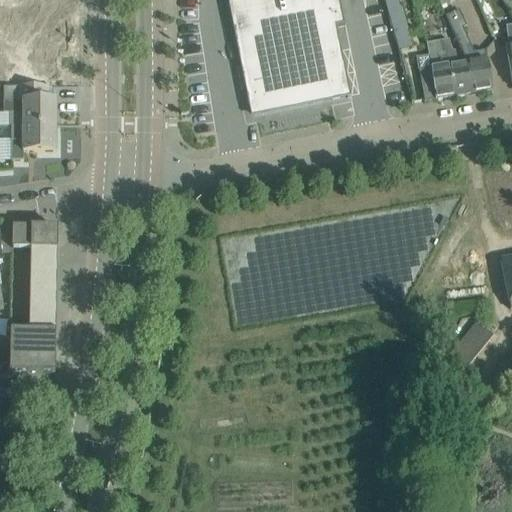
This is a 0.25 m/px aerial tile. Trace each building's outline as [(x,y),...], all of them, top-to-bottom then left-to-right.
[(55,0),(19,0),(19,18),(55,18),(55,0)] [(236,0),(238,3),(228,5),(229,8),(231,8),(236,32),(253,116),(324,101),(347,97),(347,99),(351,98),(351,96),(337,28),(345,26),(339,0),(236,0)] [(412,47),(398,0),(391,0),(384,2),(397,51),(412,47)] [(493,92),(490,73),(489,64),(487,56),(476,58),(468,42),(469,41),(463,29),(466,27),(460,12),(446,18),(451,30),(468,64),(473,96),(493,92)] [(55,18),(19,18),(20,40),(55,40),(55,18)] [(55,40),(20,40),(20,62),(56,61),(55,40)] [(473,96),(468,64),(459,66),(456,53),(452,54),(450,42),(441,43),(445,68),(450,68),(455,98),(473,96)] [(445,68),(441,43),(427,46),(433,82),(421,83),(424,103),(436,101),(455,98),(450,68),(445,68)] [(56,61),(20,62),(20,84),(56,84),(56,61)] [(56,102),(53,102),(53,89),(4,89),(4,103),(4,114),(9,114),(9,127),(23,127),(56,127),(56,102)] [(56,153),(56,127),(23,127),(23,142),(11,142),(11,163),(24,162),(24,153),(56,153)] [(13,258),(13,251),(14,229),(12,229),(0,230),(0,308),(3,308),(2,296),(0,282),(0,264),(3,264),(2,257),(13,258)] [(57,271),(57,252),(58,252),(58,230),(14,229),(13,251),(30,251),(28,333),(10,333),(9,374),(55,375),(56,334),(56,315),(57,315),(57,313),(56,313),(57,294),(57,292),(57,273),(58,273),(58,271),(57,271)] [(511,258),(502,261),(511,310),(511,309),(511,258)] [(478,322),(450,356),(468,371),(496,337),(478,322)]
